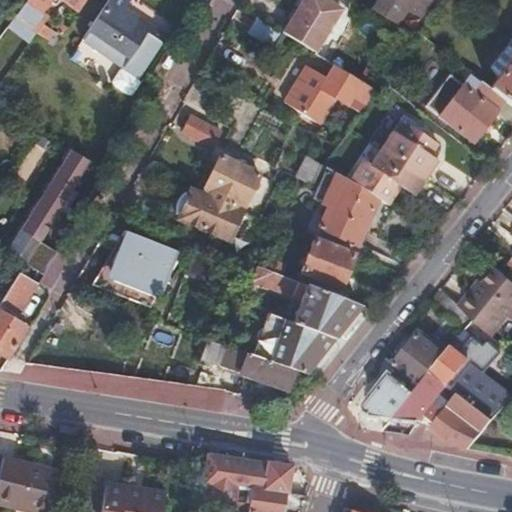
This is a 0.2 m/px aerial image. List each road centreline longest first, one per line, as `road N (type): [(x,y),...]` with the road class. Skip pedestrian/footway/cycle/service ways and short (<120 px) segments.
road 1 (residential): [(300,441),(511,169)]
road 2 (residential): [(229,0),(56,297)]
road 3 (tertiary): [(0,395),(300,441)]
road 4 (tertiary): [(338,455),(511,496)]
